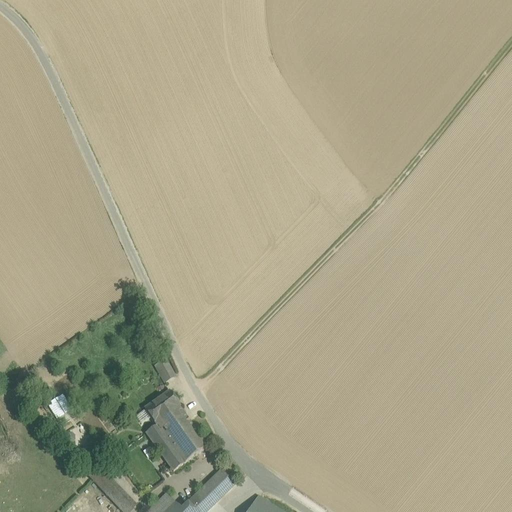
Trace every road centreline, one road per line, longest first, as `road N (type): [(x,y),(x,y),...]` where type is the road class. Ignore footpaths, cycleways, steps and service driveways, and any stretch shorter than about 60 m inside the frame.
road 1 (track): [(195,392),(382,200),(511,45)]
road 2 (track): [(0,8),(15,16),(195,392)]
road 3 (track): [(195,392),(247,467),(313,511)]
